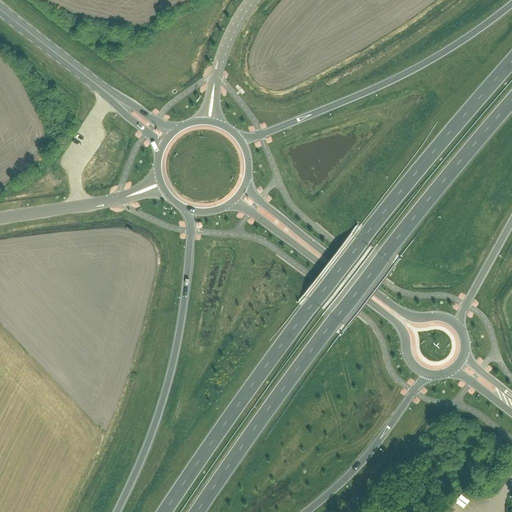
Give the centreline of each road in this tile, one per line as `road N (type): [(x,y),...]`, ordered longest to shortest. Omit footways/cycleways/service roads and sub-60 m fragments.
road 1 (trunk): [(511,61),(276,347),(164,511)]
road 2 (trunk): [(195,511),(334,318),(511,101)]
road 3 (trunk): [(187,210),(174,353),(116,511)]
road 4 (trunk): [(511,3),(397,77),(239,140)]
road 5 (secondary): [(231,203),(397,323),(410,362),(428,375)]
road 6 (secondary): [(457,325),(403,314),(245,185)]
road 7 (trunk): [(306,511),(357,464),(428,375)]
road 8 (unclassified): [(0,217),(161,184)]
road 9 (secondary): [(110,95),(0,7)]
road 10 (tertiary): [(208,122),(229,33),(250,0)]
